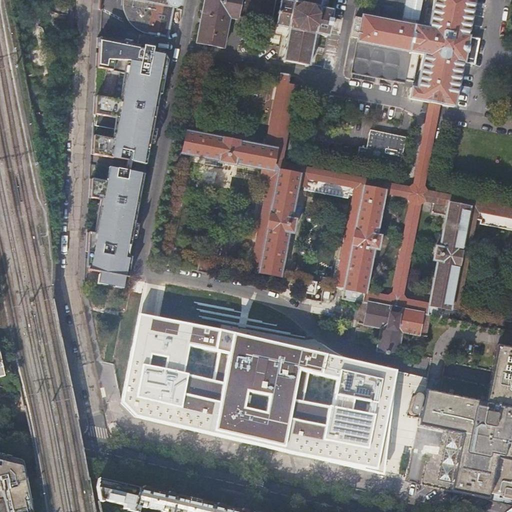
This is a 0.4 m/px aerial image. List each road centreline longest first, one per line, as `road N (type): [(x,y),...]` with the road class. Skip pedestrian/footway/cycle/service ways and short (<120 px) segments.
road 1 (residential): [(102,452),(72,283),(86,0)]
road 2 (secondary): [(102,452),(357,511)]
